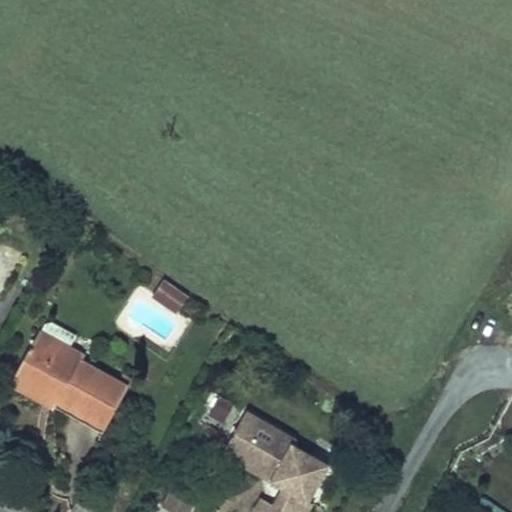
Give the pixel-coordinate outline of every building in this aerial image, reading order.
[(171,281),(154,269),(143,284),(161,296),(171,281)] [(179,286),(171,281),(161,296),(168,301),(179,286)] [(40,329),(20,368),(64,391),(60,400),(110,426),(132,384),(85,359),(88,353),(72,345),(79,332),(53,318),(47,320),(42,330),(40,329)] [(64,391),(20,368),(12,384),(106,433),(110,426),(60,400),(64,391)] [(224,422),(233,402),(218,396),(209,416),(224,422)] [(297,447),(301,440),(252,412),(233,445),(280,472),(274,483),(288,491),(280,505),(275,511),(316,511),(319,507),(313,503),(333,468),(297,447)] [(280,472),(233,445),(227,456),(274,483),(280,472)] [(194,511),(197,509),(170,495),(162,511),(194,511)] [(259,511),(275,511),(280,505),(268,497),(259,511)]
